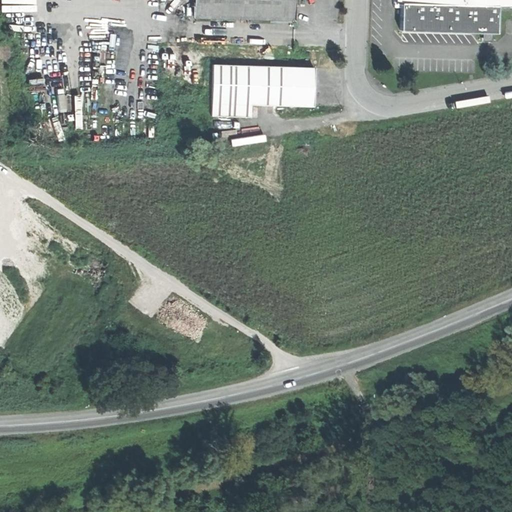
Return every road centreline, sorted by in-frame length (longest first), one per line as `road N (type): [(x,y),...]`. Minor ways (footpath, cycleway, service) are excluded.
road 1 (secondary): [(0,425),(139,412),(300,378),(511,297)]
road 2 (unknown): [(31,6),(49,31),(81,35),(357,32)]
road 3 (residential): [(511,84),(386,104),(364,92),(356,71),(358,0)]
